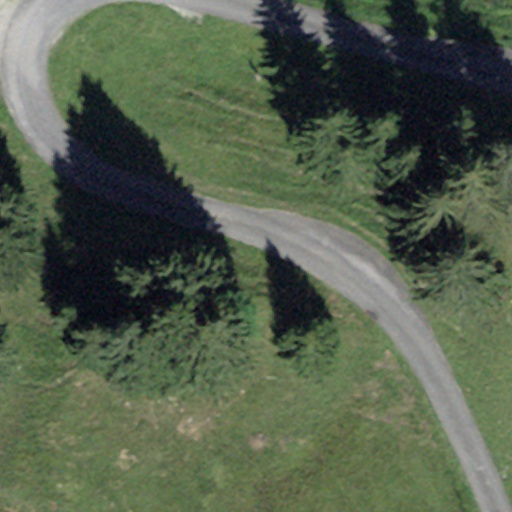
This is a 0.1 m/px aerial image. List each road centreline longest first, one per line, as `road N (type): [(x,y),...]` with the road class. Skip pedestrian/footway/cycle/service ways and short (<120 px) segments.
road 1 (track): [(482,511),(383,302),(284,236),(161,215),(66,154),(29,88),(41,18),(58,0)]
road 2 (track): [(197,0),(511,86)]
